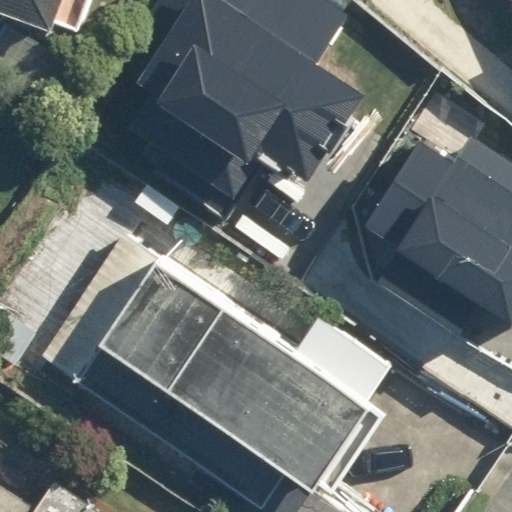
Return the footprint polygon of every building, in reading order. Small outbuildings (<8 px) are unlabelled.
[(0,0),(0,7),(61,29),(64,22),(85,29),(95,0),(0,0)] [(135,133),(235,197),(261,157),(311,189),(371,97),(325,67),(358,16),(332,0),(166,0),(141,38),(162,52),(144,81),(162,92),(135,133)] [(511,0),(493,0),(511,34),(511,0)] [(366,225),(509,317),(511,311),(511,166),(471,140),(456,162),(422,140),(366,225)] [(130,232),(47,354),(280,511),(303,511),(320,487),(325,490),(384,404),(374,398),(397,365),(326,316),(304,349),(130,232)] [(45,327),(0,298),(0,348),(22,363),(45,327)] [(40,511),(106,511),(61,482),(40,511)]
